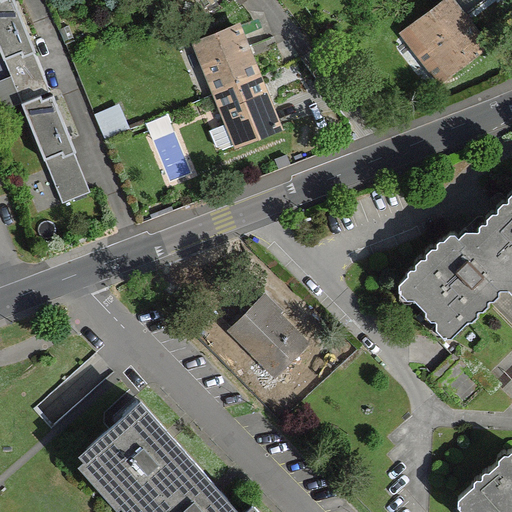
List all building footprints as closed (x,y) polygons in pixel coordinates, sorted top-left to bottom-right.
[(0,0),(0,45),(6,59),(8,58),(22,52),(24,57),(37,52),(15,0),(0,0)] [(452,0),(447,0),(404,34),(418,52),(430,43),(452,71),(487,44),(452,0)] [(239,27),(198,43),(219,93),(259,77),(239,27)] [(26,61),(24,57),(22,52),(8,58),(25,102),(42,95),(51,91),(37,57),(26,61)] [(259,77),(219,93),(231,122),(239,142),(279,126),(259,77)] [(44,99),(42,95),(25,102),(23,103),(46,159),(49,158),(63,152),(65,157),(77,151),(54,94),(44,99)] [(239,142),(231,122),(213,130),(220,150),(239,142)] [(66,161),(65,157),(63,152),(49,158),(67,202),(92,192),(77,156),(66,161)] [(457,226),(392,289),(441,339),(499,283),(511,295),(511,196),(469,239),(457,226)] [(250,273),(187,295),(264,375),(309,331),(250,273)] [(243,511),(139,401),(81,456),(135,511),(265,511),(257,503),(246,511),(243,511)] [(460,501),(460,506),(465,511),(511,511),(511,447),(510,450),(505,450),(500,455),(500,458),(490,468),(486,467),(483,469),(483,473),(482,474),(477,475),(475,477),(475,481),(460,495),(459,501),(460,501)]
